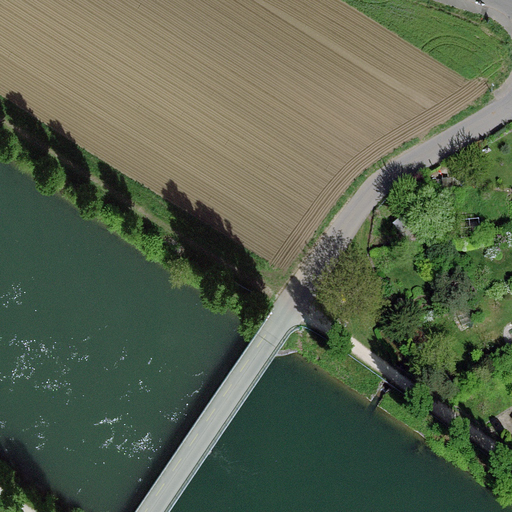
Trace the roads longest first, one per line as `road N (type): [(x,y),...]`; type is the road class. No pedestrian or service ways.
road 1 (residential): [(511,100),(367,199),(155,511)]
road 2 (track): [(291,303),(511,462)]
